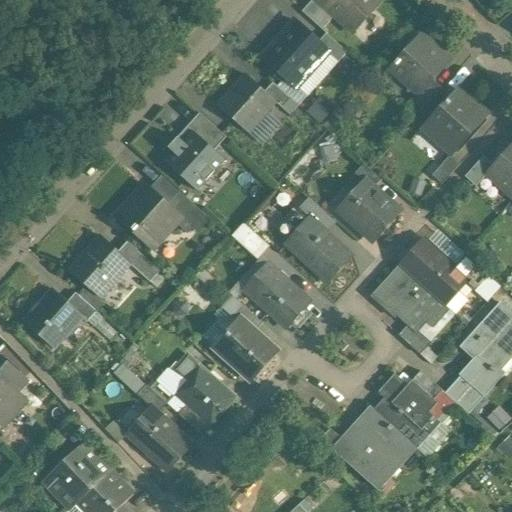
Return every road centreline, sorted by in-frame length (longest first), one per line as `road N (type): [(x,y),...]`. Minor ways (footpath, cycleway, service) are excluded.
road 1 (residential): [(244,0),(170,96),(0,273)]
road 2 (residential): [(176,511),(302,358)]
road 3 (residential): [(302,358),(359,395),(401,349),(354,305)]
